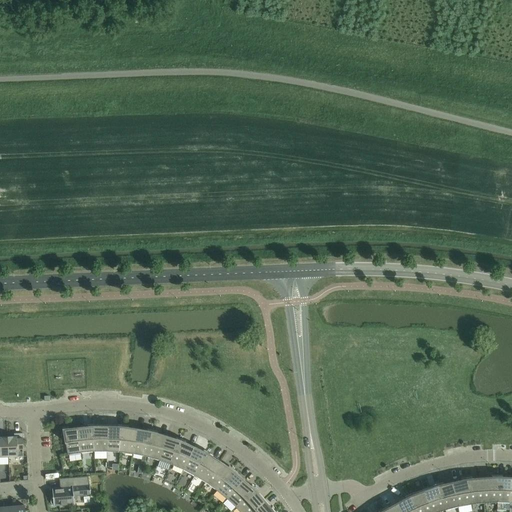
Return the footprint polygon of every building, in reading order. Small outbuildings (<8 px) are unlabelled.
[(98,424),(93,425),(94,452),(107,452),(108,426),(101,426),(98,426),(98,425),(98,424)] [(85,427),(78,427),(81,453),(94,452),(93,425),(87,425),(87,426),(88,426),(88,427),(85,427)] [(108,426),(107,452),(120,452),(123,425),(117,425),(117,426),(117,427),(114,427),(114,426),(108,426)] [(123,425),(120,452),(133,454),(137,429),(131,428),(128,428),(128,427),(128,426),(123,425)] [(81,453),(78,427),(71,428),(72,429),(69,429),(68,428),(69,428),(68,427),(63,428),(68,455),(81,453)] [(137,429),(133,454),(146,457),(152,430),(147,429),(147,430),(147,431),(144,431),(144,430),(137,429)] [(152,430),(146,457),(159,460),(166,436),(160,434),(157,433),(157,432),(158,432),(152,430)] [(16,437),(7,437),(8,457),(24,457),(23,433),(16,434),(16,437)] [(166,436),(159,460),(171,465),(181,439),(176,437),(176,438),(175,439),(172,438),(173,438),(166,436)] [(0,457),(8,457),(7,437),(0,437),(0,457)] [(181,439),(171,465),(183,470),(194,447),(188,444),(185,443),(185,442),(186,442),(186,441),(181,439)] [(194,447),(183,470),(195,476),(208,452),(203,450),(203,451),(200,450),(194,447)] [(208,452),(195,476),(206,483),(220,461),(214,458),(211,456),(212,455),(213,455),(208,452)] [(220,461),(206,483),(216,490),(233,469),(229,465),(228,466),(228,467),(225,465),(220,461)] [(233,469),(216,490),(226,499),(244,479),(238,475),(236,473),(237,472),(237,473),(237,472),(233,469)] [(59,479),(60,485),(72,484),(73,496),(90,494),(90,485),(89,485),(88,476),(59,479)] [(488,477),(481,478),(483,503),(496,503),(496,476),(491,476),(491,477),(488,478),(488,477)] [(502,476),(496,476),(496,503),(510,503),(511,477),(505,477),(504,478),(501,477),(501,476),(502,476)] [(472,477),(467,478),(471,505),(483,503),(481,478),(475,478),(475,479),(472,479),(472,478),(472,477)] [(459,481),(452,482),(458,507),(471,505),(467,478),(461,479),(462,480),(459,481)] [(244,479),(226,499),(236,508),(255,489),(252,485),(251,485),(250,486),(248,484),(249,484),(244,479)] [(442,483),(437,484),(445,510),(458,507),(452,482),(446,483),(446,484),(443,485),(443,483),(442,483)] [(52,498),(51,499),(51,503),(52,504),(53,504),(54,506),(74,504),(73,496),(72,484),(60,485),(60,488),(52,489),(53,498),(52,498)] [(430,488),(424,490),(431,511),(440,511),(445,510),(437,484),(432,486),(433,487),(430,489),(430,488)] [(255,489),(236,508),(239,511),(251,511),(264,501),(260,496),(258,494),(259,493),(255,489)] [(414,493),(409,495),(416,511),(431,511),(424,490),(417,493),(415,494),(414,493)] [(402,500),(396,503),(401,511),(416,511),(409,495),(404,497),(405,498),(405,497),(405,499),(403,500),(402,500)] [(264,501),(251,511),(273,511),(275,511),(272,507),(271,507),(271,508),(270,508),(268,506),(269,506),(264,501)] [(387,506),(383,509),(384,511),(401,511),(396,503),(391,506),(388,508),(388,507),(387,506)]
